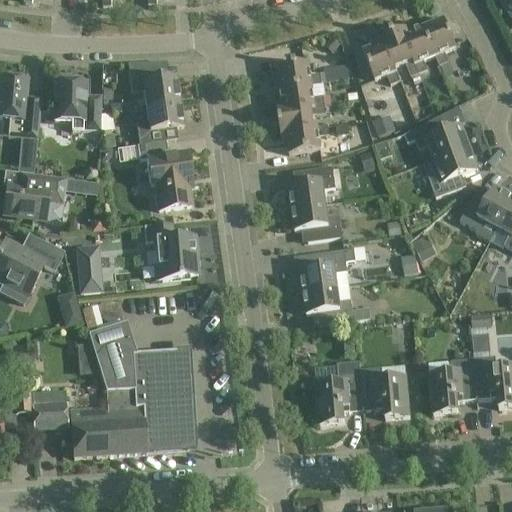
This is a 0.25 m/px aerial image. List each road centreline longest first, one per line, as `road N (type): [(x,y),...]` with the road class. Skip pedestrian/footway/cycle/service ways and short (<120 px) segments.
road 1 (residential): [(276,480),(212,34)]
road 2 (residential): [(276,480),(0,498)]
road 3 (residential): [(511,458),(276,480)]
road 4 (residential): [(0,39),(130,44),(212,34)]
road 5 (residential): [(511,162),(498,122),(509,91),(462,0)]
road 6 (residential): [(212,34),(334,0)]
